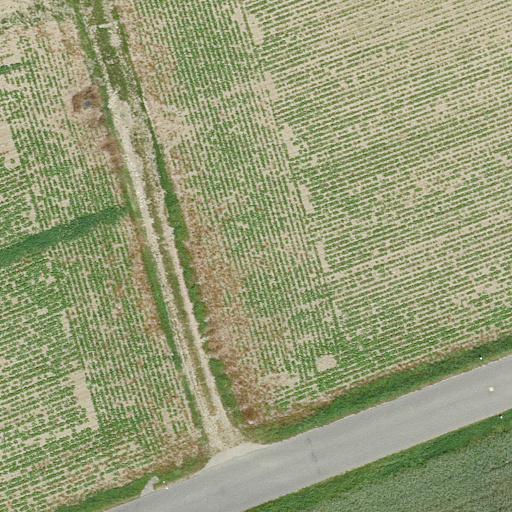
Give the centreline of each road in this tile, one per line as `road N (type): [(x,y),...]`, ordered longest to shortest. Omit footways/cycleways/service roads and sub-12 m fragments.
road 1 (track): [(82,0),(232,487)]
road 2 (tertiary): [(511,380),(167,511)]
